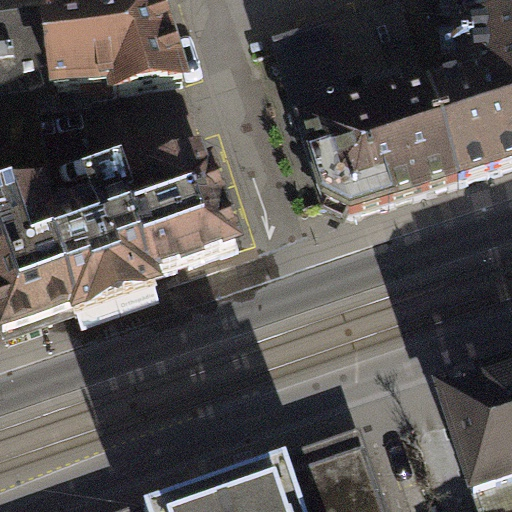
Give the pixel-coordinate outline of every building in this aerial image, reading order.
[(274,50),(325,210),(352,224),(458,190),(511,173),(511,0),(453,0),(457,31),(463,89),(405,106),(380,15),(274,50)] [(0,212),(40,199),(40,120),(55,118),(110,112),(118,140),(194,113),(163,11),(43,26),(0,31),(0,212)] [(40,199),(0,212),(0,330),(3,339),(67,317),(74,314),(77,321),(157,294),(153,281),(236,253),(210,177),(201,180),(197,169),(173,177),(150,185),(154,199),(128,208),(119,182),(104,188),(90,192),(96,210),(49,226),(40,199)] [(478,511),(511,511),(511,382),(443,406),(478,511)] [(382,511),(361,450),(185,511),(382,511)]
